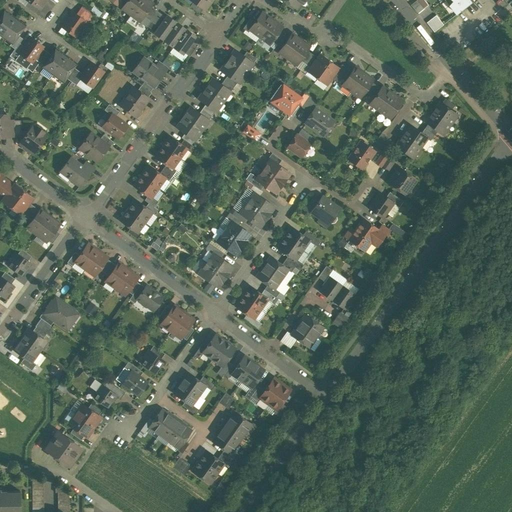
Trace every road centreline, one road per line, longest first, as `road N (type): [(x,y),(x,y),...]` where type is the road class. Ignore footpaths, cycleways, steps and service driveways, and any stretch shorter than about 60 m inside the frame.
road 1 (tertiary): [(511,136),(325,394)]
road 2 (residential): [(87,217),(217,33)]
road 3 (residential): [(261,0),(323,45),(350,47),(417,94)]
road 4 (tertiary): [(395,0),(511,135)]
road 5 (residential): [(215,314),(310,178)]
road 6 (residential): [(215,314),(87,217)]
road 7 (residential): [(87,217),(0,332)]
road 8 (tertiary): [(325,394),(241,511)]
road 9 (residential): [(325,394),(215,314)]
